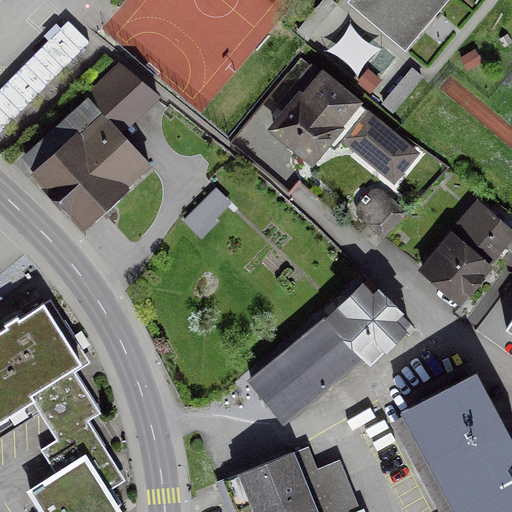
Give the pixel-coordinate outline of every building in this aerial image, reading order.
[(331,0),(324,0),(298,31),(307,39),(337,4),(331,0)] [(349,0),(348,1),(396,41),(429,2),(438,10),(446,0),(349,0)] [(161,97),(121,62),(86,97),(102,114),(121,134),(161,97)] [(312,158),(358,102),(323,73),(321,75),(312,67),(283,102),(290,109),(274,128),(312,158)] [(383,103),(393,111),(422,77),(412,69),(383,103)] [(121,134),(102,114),(86,97),(21,158),(34,172),(30,175),(85,232),(131,189),(129,187),(151,166),(121,134)] [(360,123),(348,137),(395,175),(413,153),(371,117),(364,126),(360,123)] [(232,203),(216,187),(183,221),(202,239),(219,221),(216,218),(232,203)] [(381,190),(375,189),(361,199),(358,207),(358,212),(360,216),(383,236),(404,212),(381,190)] [(450,234),(486,266),(511,235),(511,230),(478,201),(450,234)] [(452,244),(429,272),(459,297),(486,266),(450,234),(446,239),(452,244)] [(328,318),(251,379),(284,420),(365,354),(371,359),(384,346),(386,347),(404,329),(402,328),(409,322),(367,280),(328,318)] [(27,391),(52,431),(89,408),(62,365),(77,356),(43,303),(19,318),(17,316),(5,323),(7,326),(0,330),(0,411),(20,399),(18,397),(27,391)] [(511,511),(511,446),(475,376),(408,411),(462,511),(511,511)] [(109,468),(81,424),(42,449),(58,475),(31,490),(45,511),(116,511),(118,511),(103,486),(112,480),(105,470),(109,468)] [(355,511),(342,479),(347,477),(342,464),(304,480),(293,452),(218,483),(230,511),(249,511),(256,509),(256,511),(355,511)]
